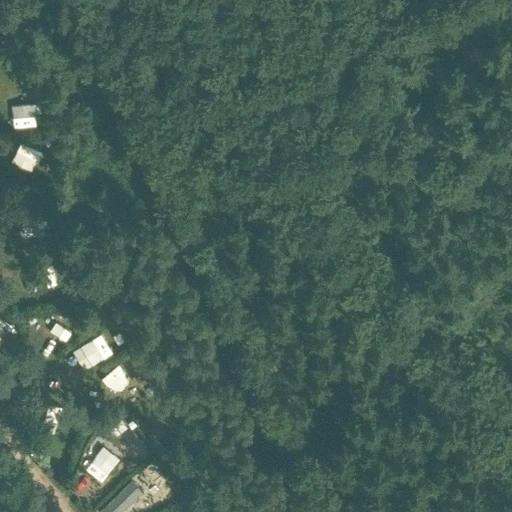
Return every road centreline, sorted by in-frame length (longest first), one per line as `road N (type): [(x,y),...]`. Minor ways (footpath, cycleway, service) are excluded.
road 1 (track): [(158,131),(232,163),(290,157),(324,132),(352,86),(360,49),(353,0)]
road 2 (track): [(511,180),(340,111)]
